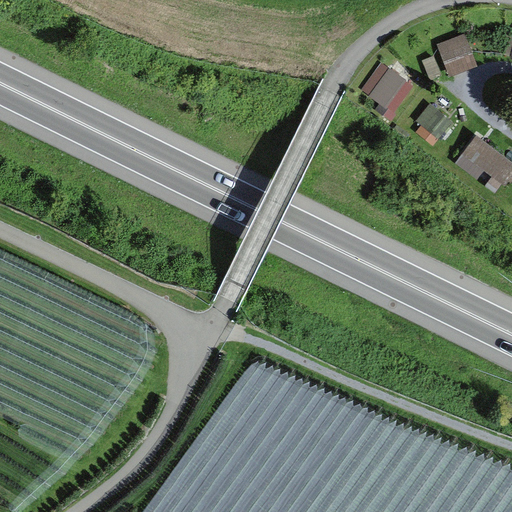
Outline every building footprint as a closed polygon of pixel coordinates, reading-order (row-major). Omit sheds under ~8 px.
[(478,67),(466,33),(438,47),(449,80),(478,67)] [(511,36),(506,35),(501,55),(511,58),(511,36)] [(405,80),(386,69),(366,99),(381,111),(405,80)] [(453,123),(430,105),(415,122),(437,141),(453,123)] [(511,174),(511,164),(473,136),(460,156),(502,188),(511,174)]
